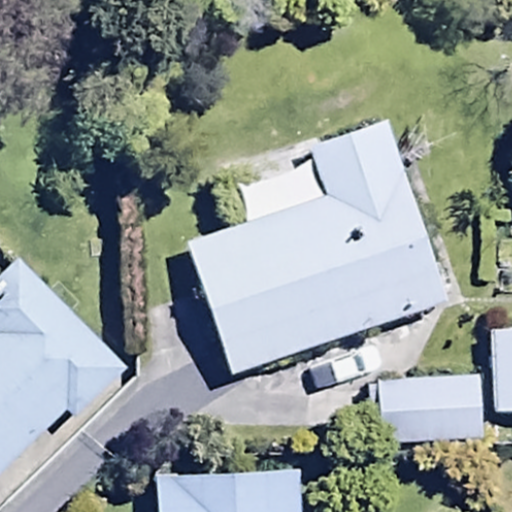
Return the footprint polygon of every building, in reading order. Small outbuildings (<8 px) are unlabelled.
[(184,245),(228,376),(442,304),(380,121),(306,146),(313,165),(233,192),(244,224),(184,245)] [(0,473),(63,412),(70,420),(121,370),(18,265),(0,282),(0,473)] [(511,284),(483,285),(485,373),(511,372),(511,284)] [(378,394),(472,393),(471,338),(378,338),(378,394)] [(290,511),(291,438),(153,437),(152,511),(290,511)]
